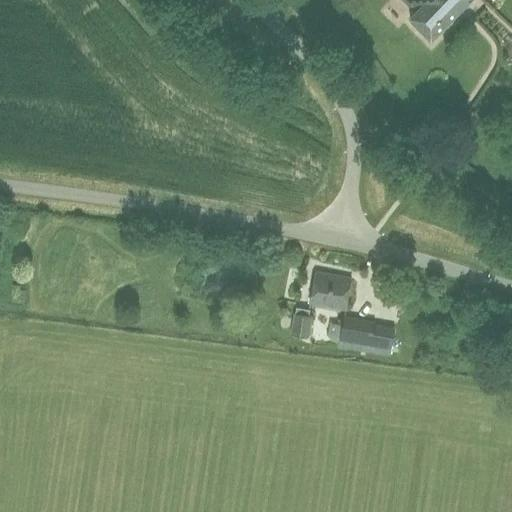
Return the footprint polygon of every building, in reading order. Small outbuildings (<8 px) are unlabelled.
[(402,0),(414,11),(408,18),(430,39),(467,0),(402,0)] [(316,271),(310,302),(345,309),(351,277),(316,271)] [(292,332),(309,335),(312,315),(308,314),(295,312),(292,332)] [(338,347),(398,356),(400,346),(392,345),(395,325),(374,322),(375,319),(342,314),(341,323),(330,321),(328,334),(331,339),(338,340),(338,347)] [(487,356),(490,342),(479,339),(475,354),(487,356)]
